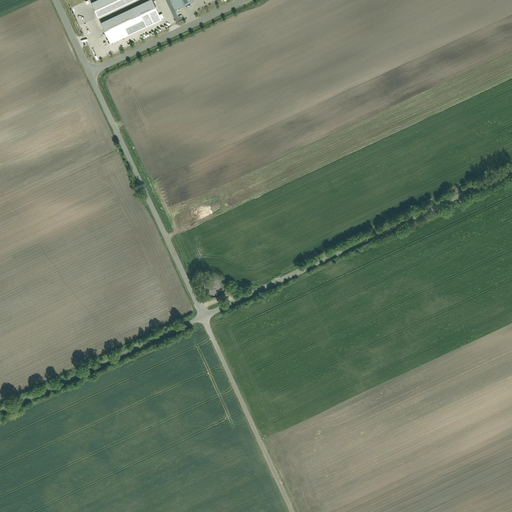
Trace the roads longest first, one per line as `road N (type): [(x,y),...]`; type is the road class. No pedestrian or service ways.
road 1 (unclassified): [(203,317),(511,171)]
road 2 (unclassified): [(90,73),(203,317)]
road 3 (unclassified): [(0,410),(203,317)]
road 4 (track): [(203,317),(293,511)]
road 5 (residential): [(90,73),(245,0)]
